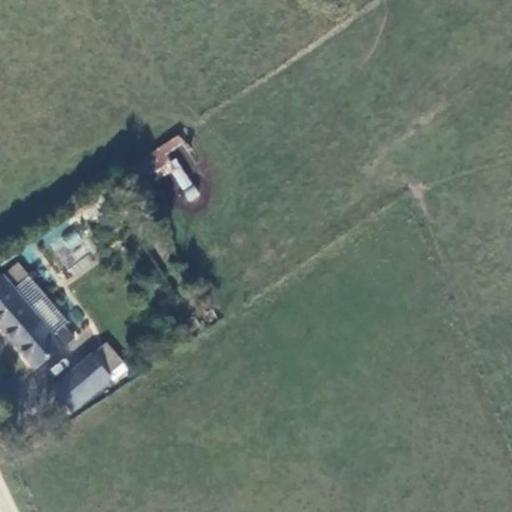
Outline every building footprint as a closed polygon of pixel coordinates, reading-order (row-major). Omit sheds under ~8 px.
[(144,193),(196,157),(181,137),(128,173),(144,193)] [(66,277),(90,267),(75,230),(51,240),(66,277)] [(52,334),(10,278),(0,284),(0,318),(38,368),(64,351),(75,342),(64,327),(52,334)] [(67,403),(108,373),(92,355),(55,391),(67,403)] [(77,414),(113,379),(108,373),(67,403),(77,414)]
